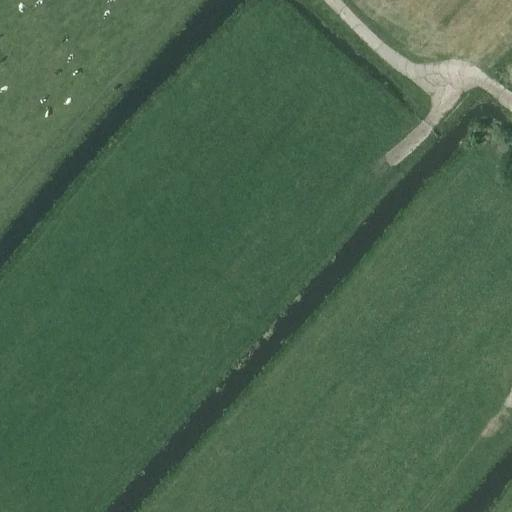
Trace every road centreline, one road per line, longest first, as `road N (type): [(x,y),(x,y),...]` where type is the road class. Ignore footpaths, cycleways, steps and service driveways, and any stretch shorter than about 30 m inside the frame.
road 1 (track): [(511,104),(474,79),(451,82),(433,119),(388,161)]
road 2 (track): [(451,82),(414,76),(335,0)]
